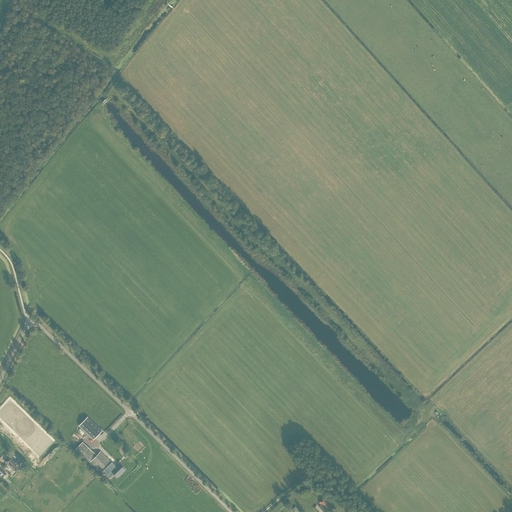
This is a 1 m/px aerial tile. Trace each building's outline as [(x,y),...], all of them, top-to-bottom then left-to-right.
[(87,417),(79,425),(93,439),(102,431),(87,417)] [(82,442),(75,450),(90,464),(91,463),(99,471),(109,460),(100,452),(97,455),(82,442)] [(13,470),(14,470),(17,473),(22,468),(19,465),(19,464),(10,456),(4,462),(13,470)] [(111,472),(117,477),(125,470),(119,464),(116,467),(113,465),(108,470),(110,472),(111,472)] [(324,499),(319,503),(321,505),(319,507),(324,511),(330,506),(324,499)]
